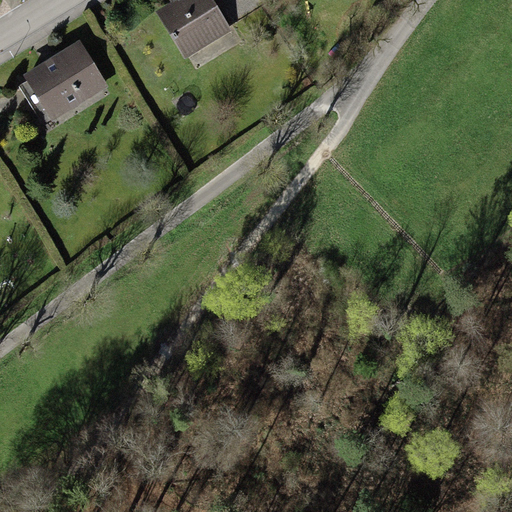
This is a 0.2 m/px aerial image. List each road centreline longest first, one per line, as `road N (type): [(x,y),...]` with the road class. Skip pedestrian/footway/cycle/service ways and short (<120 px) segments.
road 1 (residential): [(428,0),(370,79),(320,105),(0,350)]
road 2 (track): [(324,150),(259,221),(76,463),(23,511)]
